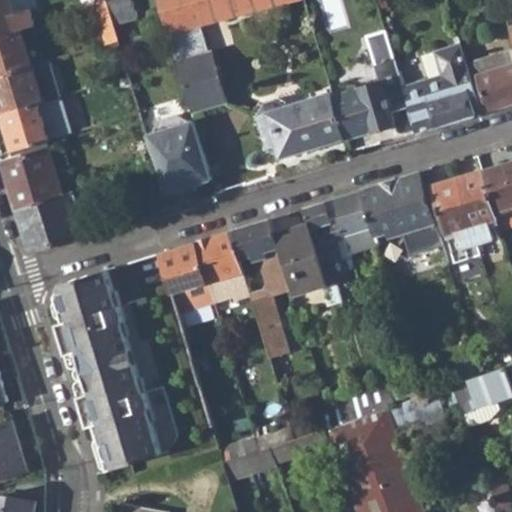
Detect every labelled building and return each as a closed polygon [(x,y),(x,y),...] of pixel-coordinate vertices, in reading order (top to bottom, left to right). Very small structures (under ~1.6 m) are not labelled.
[(0,0),(0,37),(23,30),(37,26),(32,10),(17,14),(13,0),(0,0)] [(113,24),(138,18),(134,0),(111,0),(107,1),(113,24)] [(203,24),(247,12),(285,2),(291,0),(160,0),(194,112),(227,102),(203,24)] [(90,6),(102,46),(119,41),(113,24),(107,1),(99,4),(90,6)] [(355,86),(332,92),(346,138),(394,124),(390,111),(409,105),(404,89),(388,28),(368,34),(382,84),(356,90),(355,86)] [(0,76),(35,66),(23,30),(0,37),(0,76)] [(409,105),(417,132),(484,112),(473,77),(469,63),(465,48),(438,57),(444,77),(404,89),(409,105)] [(511,49),(469,63),(473,77),(511,65),(511,49)] [(511,65),(473,77),(484,112),(511,103),(511,65)] [(0,76),(0,105),(3,115),(40,104),(58,98),(53,82),(40,87),(35,66),(0,76)] [(266,151),(281,159),(346,138),(332,92),(287,106),(275,97),(263,102),(256,114),(266,151)] [(3,115),(14,151),(48,140),(51,140),(40,104),(3,115)] [(190,122),(177,115),(159,120),(155,132),(147,135),(161,182),(165,194),(182,189),(182,191),(214,179),(196,120),(190,122)] [(1,155),(18,208),(63,194),(48,140),(14,151),(1,155)] [(511,161),(484,170),(496,211),(511,205),(511,161)] [(460,177),(480,242),(496,238),(491,220),(499,219),(496,211),(484,170),(460,177)] [(363,191),(377,234),(394,229),(396,234),(405,231),(412,253),(444,244),(422,173),(363,191)] [(457,263),(484,255),(480,242),(460,177),(433,185),(457,263)] [(132,191),(140,218),(169,209),(165,194),(161,182),(132,191)] [(335,199),(346,234),(346,235),(368,229),(371,241),(379,239),(377,234),(363,191),(335,199)] [(18,208),(31,251),(80,236),(68,193),(63,194),(18,208)] [(330,260),(343,257),(338,241),(348,238),(346,235),(346,234),(335,199),(306,208),(310,223),(329,282),(331,290),(339,288),(330,260)] [(274,218),(234,230),(242,258),(253,253),(257,267),(263,270),(266,285),(264,290),(252,293),(254,298),(272,360),(292,354),(274,295),(295,289),(286,260),(278,234),(274,218)] [(310,223),(278,234),(286,260),(295,289),(295,293),(329,282),(310,223)] [(350,247),(371,241),(368,229),(346,235),(348,238),(349,244),(350,247)] [(234,304),(254,298),(252,293),(246,272),(242,258),(234,230),(197,242),(216,305),(234,300),(234,304)] [(349,244),(348,238),(338,241),(343,257),(352,254),(350,247),(349,244)] [(163,252),(182,316),(216,305),(197,242),(163,252)] [(55,297),(108,471),(164,454),(154,421),(157,420),(145,377),(141,378),(128,336),(131,335),(119,291),(115,292),(108,268),(63,283),(55,297)] [(461,409),(464,418),(476,414),(472,402),(511,388),(511,385),(505,368),(453,386),(461,409)] [(0,370),(0,403),(9,401),(0,370)] [(399,400),(418,394),(413,380),(395,386),(399,400)] [(364,396),(369,414),(386,409),(398,404),(393,386),(364,396)] [(429,421),(461,409),(453,386),(435,392),(420,397),(429,421)] [(420,397),(398,404),(386,409),(395,433),(429,421),(420,397)] [(425,511),(397,438),(395,433),(386,409),(369,414),(326,429),(331,445),(356,511),(425,511)] [(0,476),(29,468),(15,419),(0,423),(0,476)] [(256,439),(259,452),(269,448),(295,439),(292,427),(256,439)] [(275,464),(331,445),(326,429),(295,439),(269,448),(275,464)] [(225,463),(230,482),(276,466),(275,464),(269,448),(259,452),(225,463)] [(490,484),(499,511),(511,511),(500,481),(490,484)] [(0,511),(35,511),(38,500),(3,494),(1,503),(0,502),(0,511)] [(121,511),(168,511),(124,502),(121,511)]
